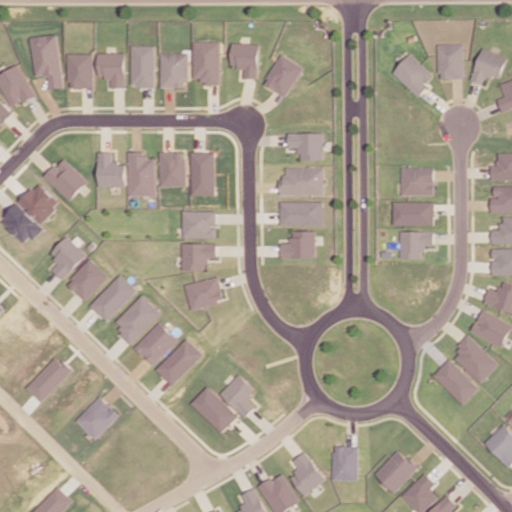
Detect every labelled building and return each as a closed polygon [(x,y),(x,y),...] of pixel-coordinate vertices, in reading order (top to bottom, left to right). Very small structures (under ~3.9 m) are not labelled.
[(36,76),(48,75),(50,88),(65,87),(58,34),(32,37),(36,76)] [(220,84),(220,41),(193,41),(194,78),(203,78),(203,84),(220,84)] [(259,44),(232,42),(231,66),(244,67),(244,78),(257,78),(259,44)] [(440,43),(440,78),(467,78),(466,43),(440,43)] [(156,86),(156,45),(133,45),(134,86),(156,86)] [(510,55),(484,48),(475,80),(486,83),(488,75),(503,79),(510,55)] [(96,87),(95,52),(69,53),(70,87),(96,87)] [(127,87),(127,52),(100,52),(100,76),(112,77),(112,87),(127,87)] [(162,87),(188,88),(188,52),(163,52),(162,87)] [(435,75),(411,53),(393,72),(420,96),(429,86),(427,83),(435,75)] [(303,68),(281,54),(263,82),(284,96),(303,68)] [(0,73),(0,86),(11,107),(35,94),(18,64),(0,73)] [(506,111),(511,109),(511,80),(504,83),(508,96),(501,98),(506,111)] [(0,124),(12,112),(0,101),(0,124)] [(322,132),(287,132),(287,147),(298,147),(298,159),(323,159),(322,132)] [(98,186),(125,186),(125,162),(112,162),(112,151),(98,152),(98,186)] [(156,158),(146,158),(147,152),(129,151),(129,195),(156,195),(156,158)] [(161,186),(187,185),(186,151),(161,151),(161,186)] [(216,152),(192,152),(192,194),(215,195),(216,152)] [(494,179),(511,178),(511,152),(501,152),(501,164),(494,164),(494,179)] [(44,176),(69,200),(87,181),(63,157),(44,176)] [(279,194),(322,195),(323,168),(286,167),(285,177),(279,177),(279,194)] [(436,194),(436,167),(402,167),(402,194),(436,194)] [(41,222),(60,202),(38,182),(19,202),(41,222)] [(511,211),(511,184),(497,185),(497,197),(494,197),(494,212),(511,211)] [(322,201),(280,201),(280,224),(322,224),(322,201)] [(435,201),(393,201),(393,224),(435,224),(435,201)] [(1,220),(26,244),(42,227),(17,203),(1,220)] [(182,237),(215,237),(215,211),(182,211),(182,237)] [(511,242),(511,216),(504,216),(504,229),(494,230),(495,242),(511,242)] [(314,230),(290,230),(290,242),(279,243),(280,257),(314,257),(314,230)] [(400,258),(424,258),(425,244),(435,244),(435,231),(400,231),(400,258)] [(49,253),(58,261),(51,269),(62,279),(85,254),(66,235),(49,253)] [(215,243),(181,242),(181,270),(205,270),(205,257),(215,258),(215,243)] [(495,274),(511,274),(511,247),(494,247),(494,258),(495,258),(495,274)] [(107,275),(89,258),(65,283),(84,300),(107,275)] [(88,305),(105,321),(134,290),(118,274),(88,305)] [(190,309),(223,300),(216,275),(183,284),(190,309)] [(511,311),(511,282),(504,279),(500,291),(491,288),(486,302),(511,311)] [(158,312),(139,294),(114,321),(121,327),(116,333),(128,344),(158,312)] [(473,333),(506,346),(511,330),(511,321),(483,310),(473,333)] [(176,339),(157,321),(133,347),(152,365),(176,339)] [(501,363),(469,334),(457,346),(462,351),(456,357),(483,382),(501,363)] [(154,368),(170,384),(201,355),(185,338),(154,368)] [(71,370),(55,355),(25,387),(41,402),(71,370)] [(465,404),(480,388),(450,358),(434,375),(465,404)] [(246,399),(255,390),(237,373),(219,393),(244,417),(254,406),(246,399)] [(189,403),(221,432),(236,415),(205,386),(189,403)] [(96,439),(119,414),(99,395),(75,420),(96,439)] [(511,430),(504,423),(486,443),(511,466),(511,465),(511,430)] [(358,446),(333,445),(332,479),(358,480),(358,446)] [(394,492),(418,467),(398,448),(375,474),(394,492)] [(298,468),(288,476),(304,495),(325,478),(303,451),(292,460),(298,468)] [(435,483),(425,472),(401,495),(417,511),(422,511),(438,497),(430,488),(435,483)] [(259,483),(272,511),(280,511),(298,504),(283,473),(259,483)] [(33,511),(63,511),(74,501),(59,486),(33,511)] [(240,494),(245,504),(235,510),(236,511),(267,511),(254,487),(240,494)] [(457,504),(447,494),(428,511),(450,511),(457,504)]
